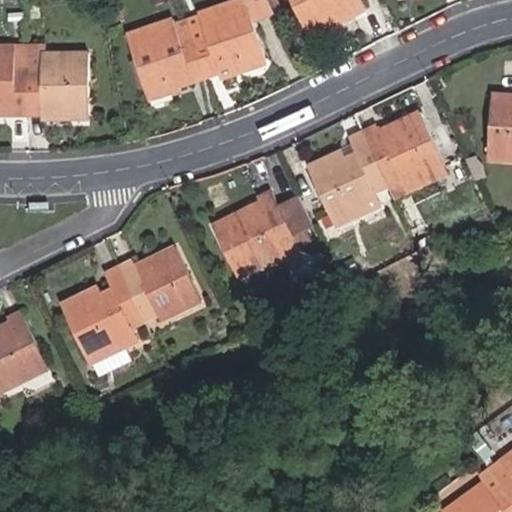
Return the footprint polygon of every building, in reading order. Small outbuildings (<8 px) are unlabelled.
[(206,27),(191,33),(205,68),(221,62),(224,69),(270,49),(255,15),(248,0),(214,0),(198,7),(206,27)] [(248,0),(255,15),(274,7),(270,0),(248,0)] [(364,6),(361,0),(288,0),(301,27),(324,17),(327,24),(364,6)] [(205,68),(191,33),(180,38),(169,13),(124,31),(152,98),(185,85),(182,77),(205,68)] [(0,101),(27,101),(25,54),(13,55),(11,35),(0,35),(0,101)] [(36,54),(25,54),(27,101),(89,99),(87,36),(36,38),(36,54)] [(511,89),(483,88),(483,158),(511,157),(511,89)] [(363,127),(388,180),(403,173),(409,186),(452,165),(421,109),(381,128),(377,120),(363,127)] [(374,187),(388,180),(363,127),(348,134),(352,143),(309,163),(337,221),(380,200),(374,187)] [(300,216),(310,211),(293,175),(269,187),(263,175),(244,185),(247,190),(205,212),(230,261),(264,244),(260,236),(300,216)] [(260,236),(264,244),(305,225),(300,216),(260,236)] [(111,255),(138,307),(153,300),(156,307),(197,286),(169,235),(129,256),(125,249),(111,255)] [(126,313),(138,307),(111,255),(98,262),(103,272),(55,296),(87,355),(101,349),(111,369),(145,351),(135,331),(126,313)] [(0,318),(0,381),(49,358),(17,299),(0,308),(0,310),(3,317),(0,318)] [(499,469),(488,477),(511,508),(511,507),(511,429),(485,449),(499,469)] [(511,511),(511,508),(488,477),(478,484),(469,471),(433,498),(443,511),(511,511)]
